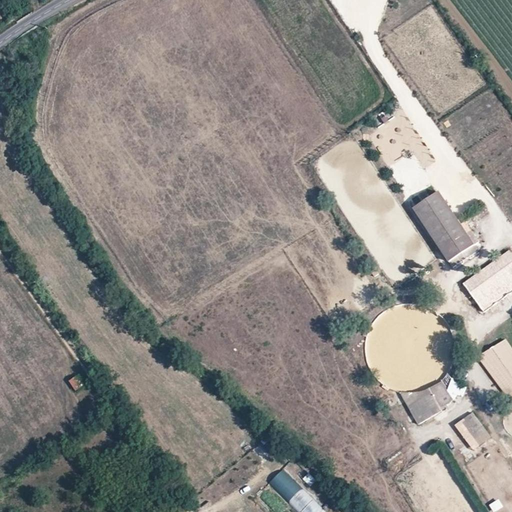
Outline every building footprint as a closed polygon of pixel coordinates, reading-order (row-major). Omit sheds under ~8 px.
[(438,190),(411,208),(448,262),(473,244),(438,190)] [(454,267),(477,250),(473,245),(451,263),(454,267)] [(511,254),(508,249),(461,284),(475,303),(511,275),(511,254)] [(479,355),(509,401),(511,398),(511,344),(507,337),(479,355)] [(453,373),(444,377),(453,399),(462,395),(453,373)] [(70,382),(76,390),(83,384),(76,376),(70,382)] [(441,378),(404,399),(419,424),(456,403),(441,378)] [(455,425),(475,451),(493,438),(473,411),(455,425)] [(298,511),(319,511),(323,509),(284,469),(270,483),(298,511)] [(489,504),(493,511),(494,511),(505,506),(500,498),(489,504)]
